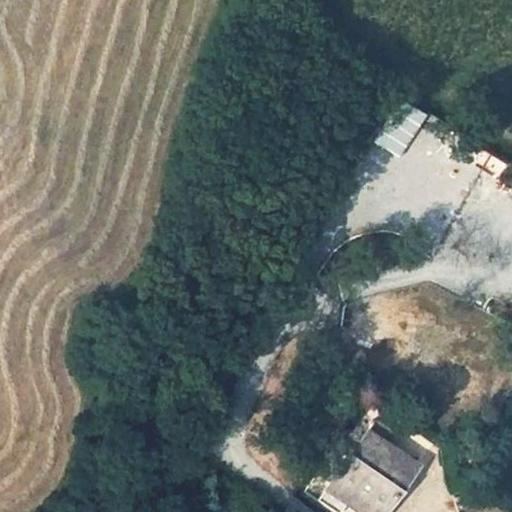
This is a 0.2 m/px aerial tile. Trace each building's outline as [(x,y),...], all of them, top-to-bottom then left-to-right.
[(511,171),(504,166),(497,175),(511,186),(511,183),(511,171)] [(243,409),(229,402),(219,419),(234,427),(243,409)] [(372,419),(363,431),(385,445),(393,434),(372,419)] [(385,445),(363,431),(325,487),(348,502),(360,511),(381,511),(410,472),(384,454),(388,448),(385,445)] [(109,444),(90,449),(95,470),(114,465),(109,444)] [(388,448),(384,454),(410,472),(414,466),(388,448)] [(317,486),(312,483),(306,493),(311,496),(317,486)] [(317,486),(311,496),(335,511),(340,511),(348,502),(325,487),(319,483),(317,486)]
